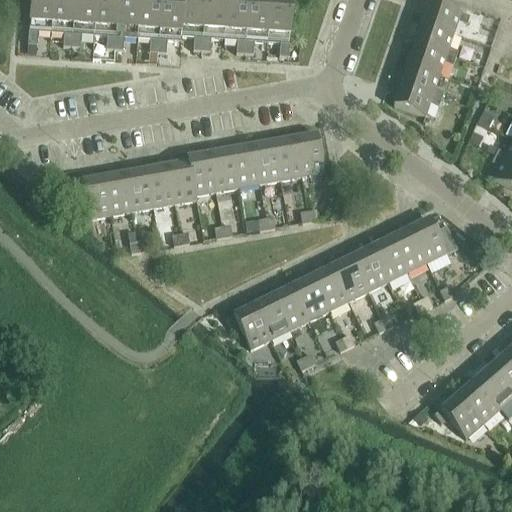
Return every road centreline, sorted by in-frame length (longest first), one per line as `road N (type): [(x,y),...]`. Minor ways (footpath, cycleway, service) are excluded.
road 1 (residential): [(511,241),(346,115),(327,86),(358,0)]
road 2 (residential): [(387,407),(511,298)]
